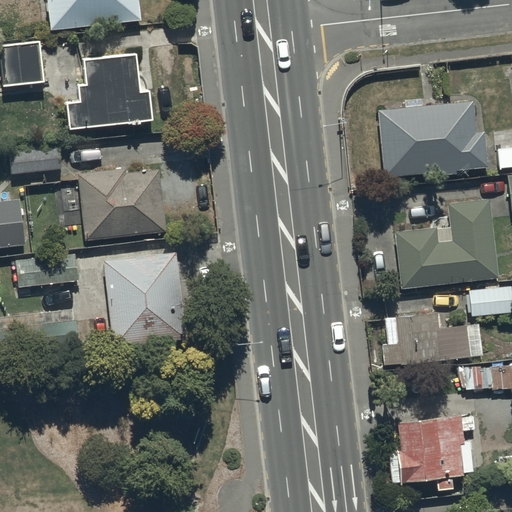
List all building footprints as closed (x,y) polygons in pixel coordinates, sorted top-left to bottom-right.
[(41,0),(45,32),(136,21),(133,0),(41,0)] [(39,36),(0,39),(0,59),(2,82),(43,79),(39,36)] [(131,55),(76,60),(78,84),(72,85),(73,101),(61,102),(64,127),(147,119),(144,90),(135,91),(131,55)] [(475,128),(473,98),(378,103),(382,174),(441,170),(441,171),(456,170),(456,165),(486,163),(484,127),(475,128)] [(9,148),(11,173),(60,168),(58,143),(9,148)] [(511,147),(497,149),(499,169),(511,167),(511,147)] [(119,167),(71,172),(79,240),(162,230),(155,168),(119,172),(119,167)] [(20,196),(0,197),(0,244),(25,242),(20,196)] [(393,229),(399,285),(498,274),(489,196),(446,201),(449,222),(393,229)] [(76,251),(15,256),(17,283),(77,278),(76,251)] [(171,252),(98,259),(108,345),(181,336),(171,252)] [(469,287),(471,312),(511,310),(510,284),(469,287)] [(437,310),(396,313),(398,341),(382,342),(384,361),(469,355),(466,323),(438,326),(437,310)] [(0,323),(0,351),(78,346),(75,317),(0,323)] [(465,384),(465,386),(511,384),(511,362),(458,364),(459,384),(465,384)] [(397,417),(400,445),(395,446),(398,478),(436,475),(437,486),(452,485),(451,472),(462,471),(462,469),(473,468),(470,436),(463,436),(462,428),(474,427),(473,413),(461,414),(460,411),(397,417)]
